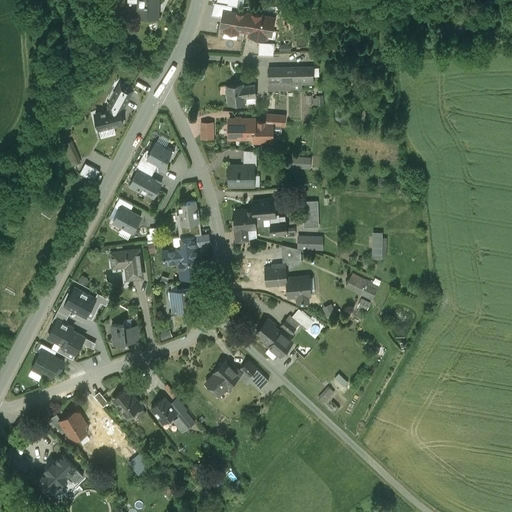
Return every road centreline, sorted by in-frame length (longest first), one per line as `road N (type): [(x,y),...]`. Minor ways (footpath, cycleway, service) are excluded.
road 1 (tertiary): [(0,385),(161,85)]
road 2 (unclassified): [(430,511),(213,314)]
road 3 (unclassified): [(213,314),(225,290),(212,197),(161,85)]
road 4 (unclassified): [(0,409),(187,340),(213,314)]
